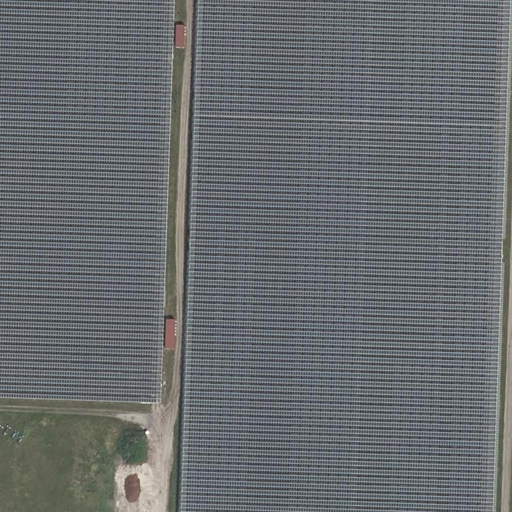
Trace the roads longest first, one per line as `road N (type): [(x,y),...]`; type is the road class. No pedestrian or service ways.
road 1 (track): [(190,0),(162,511)]
road 2 (track): [(506,511),(511,333)]
